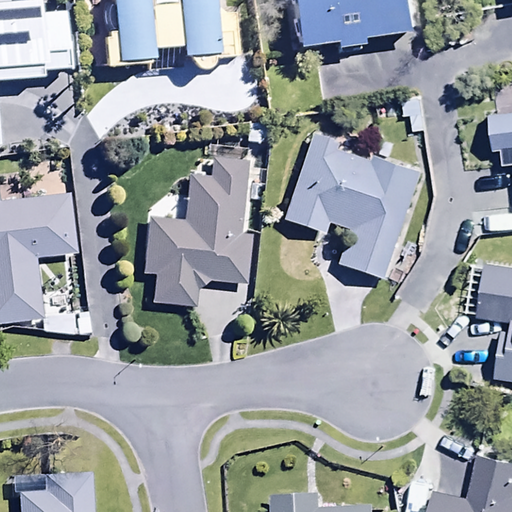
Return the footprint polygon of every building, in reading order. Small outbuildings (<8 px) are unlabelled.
[(0,0),(0,92),(40,89),(40,79),(44,78),(40,10),(9,12),(8,0),(0,0)] [(125,0),(111,1),(113,41),(104,41),(106,78),(147,75),(147,71),(152,71),(151,60),(180,58),(180,69),(231,66),(229,39),(215,40),(212,0),(125,0)] [(283,0),(291,57),(297,56),(298,58),(334,54),(334,60),(362,56),(361,50),(416,43),(410,0),(283,0)] [(79,48),(57,49),(58,81),(80,80),(79,48)] [(511,97),(498,99),(500,118),(487,120),(492,159),(501,158),(503,174),(511,172),(511,97)] [(374,162),(373,167),(340,156),(342,152),(312,141),(281,229),(322,243),(327,230),(348,237),(335,272),(383,289),(422,179),(374,162)] [(249,242),(239,241),(246,167),(212,164),(209,184),(186,182),(182,227),(145,224),(139,282),(152,283),(149,310),(194,314),(196,294),(207,289),(244,292),(249,242)] [(0,328),(42,324),(36,266),(75,262),(68,201),(0,208),(0,328)] [(494,386),(511,388),(511,275),(485,271),(477,326),(510,331),(508,339),(501,338),(494,386)] [(430,511),(511,511),(511,506),(511,502),(511,469),(477,462),(467,508),(433,501),(430,511)] [(93,511),(92,480),(42,482),(43,500),(17,501),(17,511),(93,511)]
